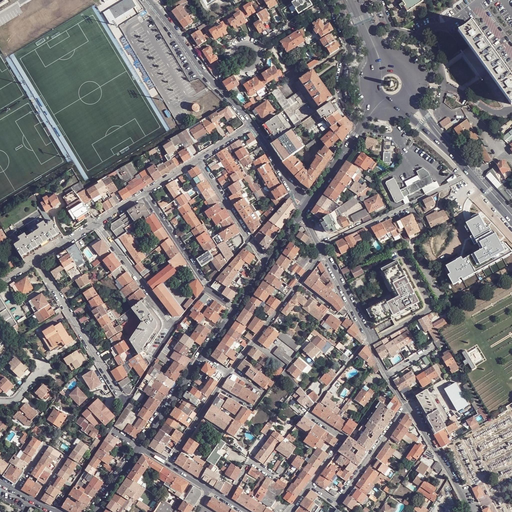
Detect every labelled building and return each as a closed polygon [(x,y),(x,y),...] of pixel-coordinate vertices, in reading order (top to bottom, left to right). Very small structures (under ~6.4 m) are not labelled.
[(132,0),(124,0),(109,9),(115,19),(131,9),(136,6),(132,0)] [(275,5),(278,4),(275,0),(264,0),(270,9),(275,5)] [(299,14),(312,5),(309,1),(309,0),(296,0),(292,2),(299,14)] [(402,0),(403,2),(405,5),(404,6),(407,11),(408,12),(423,2),(422,0),(402,0)] [(250,3),(245,6),(244,4),(241,6),(243,10),(245,14),(247,17),(256,12),(253,6),(250,3)] [(180,22),(189,15),(181,5),(172,11),(180,22)] [(244,19),(247,17),(245,14),(243,10),(241,6),(237,8),(235,10),(237,14),(234,16),(235,17),(239,24),(240,24),(241,25),(244,23),(244,21),(245,21),(244,19)] [(132,12),(131,9),(115,19),(109,9),(104,13),(111,25),(132,12)] [(263,23),(268,20),(268,19),(267,17),(269,16),(269,15),(268,15),(265,9),(257,14),(260,18),(261,20),(263,23)] [(185,28),(194,22),(189,15),(180,22),(185,28)] [(235,17),(230,20),(229,21),(230,22),(230,23),(231,25),(232,24),(233,25),(235,28),(236,28),(240,25),(239,24),(235,17)] [(511,104),(511,103),(511,69),(496,48),(475,18),(458,30),(480,60),(511,104)] [(261,20),(255,23),(255,25),(256,26),(255,26),(256,28),(257,28),(259,28),(261,32),(266,29),(263,23),(261,20)] [(333,30),(329,24),(327,26),(324,27),(321,21),(320,20),(314,24),(317,29),(315,30),(317,34),(319,33),(322,37),(330,32),(333,30)] [(222,35),(222,36),(223,36),(227,34),(227,33),(225,30),(225,28),(228,26),(226,22),(217,28),(222,35)] [(216,27),(211,31),(211,33),(212,35),(213,35),(214,35),(217,39),(222,35),(217,28),(216,27)] [(303,39),(307,36),(302,29),(298,31),(303,39)] [(298,31),(289,37),(296,47),(305,42),(303,39),(298,31)] [(327,47),(333,42),(329,35),(323,39),(321,40),(325,48),(327,47)] [(289,37),(281,42),(283,45),(285,49),(288,53),(296,47),(289,37)] [(331,54),(339,49),(338,47),(339,47),(339,46),(338,45),(339,45),(337,41),(337,42),(336,41),(333,42),(327,47),(331,54)] [(305,42),(296,47),(298,51),(307,45),(305,42)] [(207,57),(213,54),(212,52),(212,51),(213,50),(211,47),(209,46),(203,51),(206,55),(207,57)] [(289,56),(298,51),(296,47),(288,53),(289,56)] [(211,63),(211,64),(214,62),(218,60),(218,58),(216,55),(214,55),(213,54),(207,57),(206,58),(203,60),(204,61),(204,62),(207,60),(208,61),(209,60),(210,62),(211,63)] [(309,68),(318,63),(316,59),(307,65),(309,68)] [(207,66),(210,71),(215,68),(217,67),(214,62),(211,64),(211,63),(210,62),(206,65),(207,66)] [(274,79),(279,76),(279,74),(279,73),(280,73),(278,71),(276,71),(273,67),(269,70),(274,79)] [(300,74),(295,67),(283,75),(286,80),(287,82),(300,74)] [(269,70),(264,73),(265,74),(260,77),(263,81),(265,84),(274,79),(269,70)] [(309,93),(323,84),(314,70),(313,70),(300,79),(300,80),(309,93)] [(229,91),(237,86),(231,78),(223,83),(226,87),(228,91),(229,91)] [(251,82),(256,90),(261,87),(262,86),(263,88),(266,86),(265,84),(263,81),(259,82),(258,82),(256,79),(251,82)] [(251,82),(246,85),(248,88),(248,90),(247,90),(248,93),(249,92),(250,93),(254,91),(256,90),(251,82)] [(323,84),(309,93),(319,106),(319,107),(333,97),(332,97),(323,84)] [(0,94),(0,107),(3,113),(8,111),(0,94)] [(285,110),(291,106),(287,100),(285,98),(279,102),(285,110)] [(263,119),(275,111),(271,105),(268,101),(256,109),(253,111),(256,115),(258,114),(259,113),(263,119)] [(317,112),(322,119),(324,117),(326,117),(332,126),(343,119),(345,117),(341,111),(341,112),(337,104),(334,106),(331,102),(317,112)] [(285,110),(290,118),(296,114),(296,111),(292,105),(291,106),(285,110)] [(233,116),(227,108),(221,112),(218,114),(220,119),(225,116),(227,120),(233,116)] [(213,123),(220,119),(218,114),(216,113),(209,117),(210,119),(213,123)] [(276,141),(289,132),(287,128),(286,129),(279,119),(280,119),(278,115),(268,122),(264,125),(276,141)] [(448,116),(439,122),(447,132),(458,122),(456,119),(452,121),(448,116)] [(324,117),(322,119),(323,121),(318,125),(319,127),(321,126),(322,127),(320,128),(322,131),(328,127),(329,129),(330,128),(332,126),(326,117),(324,117)] [(342,141),(352,128),(353,127),(353,125),(352,124),(349,121),(345,117),(343,119),(332,126),(330,128),(332,130),(340,138),(342,141)] [(208,132),(215,128),(214,126),(213,123),(210,119),(208,120),(203,123),(208,132)] [(459,136),(466,131),(473,143),(478,139),(466,120),(454,129),(459,136)] [(201,121),(188,129),(190,131),(202,123),(201,121)] [(208,132),(203,123),(202,123),(190,131),(195,139),(195,140),(207,133),(208,132)] [(275,142),(276,141),(264,125),(263,126),(275,142)] [(186,130),(193,141),(195,139),(190,131),(188,129),(186,130)] [(275,142),(271,144),(272,146),(282,163),(283,162),(292,156),(305,146),(293,129),(289,132),(276,141),(275,142)] [(186,130),(177,135),(181,142),(184,147),(185,146),(185,147),(186,148),(188,147),(194,143),(193,141),(186,130)] [(332,130),(327,135),(334,143),(340,138),(332,130)] [(181,142),(177,135),(170,139),(171,141),(174,146),(181,142)] [(327,135),(321,140),(326,146),(328,148),(334,143),(327,135)] [(10,145),(19,160),(40,149),(33,136),(24,141),(22,138),(10,145)] [(308,148),(320,139),(318,137),(314,140),(306,146),(308,148)] [(231,144),(235,152),(244,147),(239,139),(231,144)] [(374,151),(377,141),(371,139),(370,141),(367,139),(364,147),(374,151)] [(163,145),(168,154),(169,155),(176,150),(174,146),(171,141),(163,145)] [(482,145),(477,148),(487,164),(492,161),(482,145)] [(332,156),(333,154),(329,149),(328,148),(326,146),(321,153),(320,152),(316,157),(317,158),(312,166),(313,167),(308,173),(307,172),(304,169),(301,166),(303,165),(298,160),(297,161),(292,156),(283,162),(296,176),(302,183),(310,188),(321,172),(332,156)] [(235,152),(240,159),(249,154),(244,147),(235,152)] [(192,157),(186,148),(178,153),(184,162),(192,157)] [(217,153),(221,161),(231,155),(226,148),(217,153)] [(357,164),(355,166),(358,169),(362,171),(364,173),(366,170),(372,161),(365,156),(366,154),(364,153),(363,154),(362,154),(356,163),(357,164)] [(167,163),(172,159),(171,159),(170,157),(169,155),(168,154),(163,157),(167,163)] [(253,161),(249,154),(240,159),(245,167),(248,165),(250,163),(252,162),(253,161)] [(268,163),(270,161),(265,154),(256,160),(253,161),(258,169),(268,163)] [(221,161),(226,168),(235,162),(234,161),(231,155),(221,161)] [(169,172),(177,167),(172,159),(167,163),(165,164),(169,172)] [(347,161),(341,170),(351,178),(354,174),(355,172),(358,169),(355,166),(347,161)] [(510,170),(506,163),(504,162),(502,161),(497,165),(502,174),(510,170)] [(123,167),(131,179),(139,174),(133,164),(132,162),(123,167)] [(226,168),(231,175),(240,170),(236,164),(235,162),(226,168)] [(272,170),(268,163),(258,169),(262,175),(262,176),(272,170)] [(162,176),(169,172),(165,164),(163,165),(157,169),(162,176)] [(496,166),(492,168),(492,169),(496,174),(502,184),(505,182),(506,181),(505,179),(502,174),(497,165),(496,166)] [(201,171),(197,166),(189,171),(193,178),(202,173),(201,171)] [(434,181),(429,171),(424,166),(416,170),(420,179),(401,188),(404,196),(407,194),(422,186),(434,181)] [(134,183),(131,179),(123,167),(116,171),(117,173),(126,188),(134,183)] [(154,181),(162,176),(157,169),(154,171),(149,174),(154,181)] [(358,169),(355,172),(357,174),(361,177),(364,173),(362,171),(358,169)] [(496,174),(492,169),(485,174),(488,178),(496,174)] [(231,175),(235,183),(238,181),(244,177),(240,170),(231,175)] [(277,178),(272,170),(262,176),(266,182),(267,184),(277,178)] [(341,170),(335,179),(345,186),(351,178),(341,170)] [(505,179),(511,175),(511,174),(511,173),(510,170),(502,174),(505,179)] [(206,179),(202,173),(193,178),(198,185),(206,179)] [(139,191),(147,186),(142,178),(139,174),(131,179),(134,183),(139,191)] [(142,178),(147,186),(154,181),(149,174),(142,178)] [(496,174),(488,178),(496,187),(501,184),(502,184),(496,174)] [(373,184),(377,181),(368,175),(365,178),(373,184)] [(401,188),(395,176),(386,180),(386,183),(395,201),(397,202),(403,199),(405,198),(404,196),(401,188)] [(104,181),(102,182),(107,190),(109,192),(109,193),(114,191),(114,192),(117,190),(115,186),(109,178),(107,179),(104,181)] [(281,185),(277,178),(267,184),(272,192),(272,191),(281,185)] [(351,178),(345,186),(357,194),(358,194),(360,193),(366,188),(356,182),(351,178)] [(211,187),(206,179),(198,185),(197,185),(202,192),(211,187)] [(335,179),(330,186),(340,194),(345,186),(335,179)] [(173,181),(172,181),(179,191),(182,195),(184,194),(180,188),(176,181),(175,180),(173,181)] [(442,181),(437,180),(434,181),(422,186),(424,191),(426,193),(440,186),(442,181)] [(177,198),(180,196),(178,192),(179,191),(172,181),(166,185),(170,192),(175,199),(177,198)] [(229,187),(233,194),(238,191),(240,190),(243,188),(238,181),(235,183),(233,184),(229,187)] [(257,191),(260,189),(259,187),(255,181),(252,183),(255,188),(256,190),(257,191)] [(506,198),(511,194),(511,191),(506,181),(505,182),(502,184),(501,184),(496,187),(506,198)] [(80,182),(71,187),(73,191),(74,190),(76,194),(84,189),(80,182)] [(107,190),(102,182),(99,184),(95,186),(100,194),(107,190)] [(126,188),(131,196),(139,191),(134,183),(126,188)] [(272,191),(277,200),(283,196),(288,193),(283,184),(281,185),(272,191)] [(92,199),(98,196),(100,194),(95,186),(94,186),(88,190),(87,190),(92,199)] [(330,186),(324,194),(333,200),(335,202),(340,194),(330,186)] [(207,200),(216,194),(211,187),(202,192),(206,198),(207,200)] [(123,200),(131,196),(126,188),(119,193),(122,197),(123,200)] [(92,199),(87,190),(86,189),(84,189),(76,194),(83,203),(84,204),(92,199)] [(83,203),(76,194),(74,190),(73,191),(66,195),(63,197),(68,206),(71,210),(83,203)] [(229,197),(234,204),(243,198),(238,191),(233,194),(229,197)] [(272,192),(269,194),(277,206),(279,204),(277,200),(272,191),(272,192)] [(0,217),(0,224),(13,244),(19,240),(18,238),(24,233),(26,236),(38,228),(37,225),(44,222),(45,224),(47,222),(46,221),(50,219),(47,215),(45,212),(40,202),(35,194),(0,217)] [(59,202),(54,194),(47,199),(42,201),(40,202),(45,212),(49,210),(52,208),(59,202)] [(187,203),(189,201),(184,194),(182,195),(180,196),(177,198),(182,206),(187,203)] [(221,201),(216,194),(207,200),(207,201),(211,207),(217,204),(217,203),(221,201)] [(324,194),(317,204),(325,210),(330,204),(333,200),(324,194)] [(337,209),(341,214),(360,201),(358,194),(357,194),(353,198),(349,200),(345,203),(341,206),(337,209)] [(378,195),(366,201),(368,204),(366,206),(367,208),(369,213),(374,210),(374,208),(381,204),(378,199),(380,198),(378,195)] [(431,196),(423,200),(426,206),(427,208),(424,209),(426,212),(431,209),(430,207),(435,204),(431,196)] [(174,200),(173,200),(178,208),(182,206),(177,198),(175,199),(174,200)] [(234,204),(239,212),(249,205),(248,204),(244,198),(243,198),(234,204)] [(158,203),(162,208),(164,207),(167,205),(163,199),(158,203)] [(283,205),(293,211),(295,208),(291,200),(291,199),(289,199),(288,199),(283,205)] [(89,211),(84,204),(83,203),(71,210),(75,217),(76,218),(89,211)] [(135,221),(143,216),(146,219),(153,214),(146,204),(140,203),(129,210),(135,221)] [(192,210),(187,203),(182,206),(178,208),(183,216),(192,210)] [(209,208),(204,212),(209,219),(211,218),(216,214),(222,211),(217,204),(211,207),(209,208)] [(317,204),(311,213),(319,218),(322,215),(325,217),(329,215),(330,214),(325,210),(317,204)] [(239,212),(244,219),(254,212),(253,211),(249,205),(239,212)] [(276,213),(287,220),(293,211),(283,205),(276,213)] [(194,208),(198,216),(202,213),(197,206),(194,208)] [(351,216),(354,222),(362,218),(370,214),(369,213),(367,208),(351,216)] [(230,216),(225,209),(222,210),(222,211),(216,214),(220,221),(221,222),(230,216)] [(127,227),(135,221),(129,210),(120,215),(121,218),(127,227)] [(196,217),(192,210),(183,216),(188,223),(196,217)] [(329,215),(334,225),(335,224),(336,226),(335,226),(337,230),(344,227),(339,218),(335,210),(330,214),(329,215)] [(450,218),(446,210),(441,212),(441,210),(427,217),(431,227),(450,218)] [(76,218),(79,223),(84,220),(83,219),(85,219),(92,214),(89,211),(76,218)] [(244,219),(248,225),(257,219),(259,218),(258,216),(256,213),(255,212),(254,212),(244,219)] [(287,220),(276,213),(270,220),(281,228),(287,220)] [(158,220),(154,214),(153,214),(146,219),(145,219),(154,233),(163,227),(158,220)] [(216,214),(211,218),(216,226),(217,225),(219,223),(218,222),(220,221),(216,214)] [(364,224),(373,220),(370,214),(362,218),(364,224)] [(413,214),(394,223),(399,232),(403,230),(404,231),(406,230),(410,236),(417,233),(422,230),(416,217),(415,218),(413,214)] [(320,221),(326,231),(331,233),(337,230),(335,226),(336,226),(335,224),(334,225),(329,215),(325,217),(321,220),(320,221)] [(480,215),(466,222),(480,249),(462,259),(461,257),(445,265),(450,273),(448,274),(453,285),(511,252),(511,251),(504,242),(502,243),(496,232),(493,233),(489,226),(487,227),(480,215)] [(126,228),(128,231),(130,230),(143,221),(145,219),(146,219),(143,216),(135,221),(127,227),(126,228)] [(235,223),(230,216),(221,222),(226,229),(235,223)] [(344,227),(348,225),(345,216),(343,218),(341,218),(341,217),(339,218),(344,227)] [(201,224),(196,217),(188,223),(192,230),(201,224)] [(127,227),(121,218),(112,223),(111,228),(118,238),(119,238),(119,237),(128,231),(126,228),(127,227)] [(391,218),(381,223),(382,225),(387,233),(391,231),(394,237),(400,234),(399,232),(394,223),(391,218)] [(22,259),(39,249),(57,237),(61,235),(53,224),(52,221),(50,219),(46,221),(47,222),(45,224),(44,222),(37,225),(38,228),(26,236),(24,233),(18,238),(19,240),(13,244),(22,259)] [(156,240),(158,239),(154,233),(145,219),(143,221),(156,240)] [(261,224),(257,219),(248,225),(253,233),(261,224)] [(277,234),(281,228),(270,220),(265,225),(273,231),(277,234)] [(205,222),(203,223),(208,231),(211,228),(213,228),(212,227),(209,228),(207,225),(205,222)] [(222,232),(226,229),(221,222),(219,223),(217,225),(222,232)] [(240,231),(235,223),(226,229),(222,232),(220,234),(225,241),(229,239),(239,232),(240,231)] [(378,238),(387,233),(382,225),(381,223),(372,228),(378,238)] [(206,232),(201,224),(192,230),(192,231),(197,238),(206,232)] [(265,225),(260,230),(267,235),(269,237),(270,236),(273,231),(265,225)] [(170,238),(163,227),(154,233),(158,239),(162,244),(170,238)] [(216,236),(211,228),(208,231),(213,238),(216,236)] [(336,242),(342,254),(351,249),(351,248),(363,242),(360,235),(367,232),(365,228),(358,231),(351,234),(336,242)] [(369,229),(374,240),(378,238),(372,228),(369,229)] [(146,257),(146,253),(130,230),(128,231),(146,257)] [(260,230),(255,236),(260,244),(260,243),(267,235),(260,230)] [(140,261),(146,257),(128,231),(119,237),(136,261),(138,263),(140,261)] [(297,236),(305,243),(309,237),(304,233),(301,231),(300,231),(297,236)] [(211,239),(206,232),(197,238),(202,245),(204,243),(211,239)] [(229,239),(230,241),(241,234),(239,232),(229,239)] [(222,252),(229,248),(229,246),(225,241),(220,234),(216,236),(213,238),(214,240),(217,243),(218,245),(222,252)] [(267,248),(273,240),(271,238),(269,237),(267,235),(260,243),(267,248)] [(175,245),(170,238),(162,244),(161,244),(163,247),(166,252),(175,245)] [(156,240),(147,248),(148,250),(151,253),(156,249),(161,244),(162,244),(158,239),(156,240)] [(204,243),(209,251),(213,248),(216,246),(215,245),(212,241),(211,239),(204,243)] [(93,246),(100,255),(107,251),(109,249),(103,240),(93,246)] [(241,241),(233,249),(236,252),(243,244),(241,241)] [(290,242),(283,253),(292,260),(293,258),(300,249),(296,246),(290,242)] [(246,247),(244,249),(251,254),(254,252),(248,244),(246,247)] [(82,253),(77,245),(72,248),(71,248),(70,248),(70,249),(68,251),(73,259),(81,253),(82,253)] [(179,252),(175,245),(166,252),(167,253),(171,258),(171,259),(179,252)] [(197,259),(196,259),(201,266),(202,266),(203,265),(204,265),(211,260),(214,258),(218,255),(213,248),(209,251),(200,257),(199,258),(197,259)] [(228,261),(234,254),(232,251),(229,248),(222,252),(225,256),(228,261)] [(57,255),(63,265),(73,259),(68,251),(67,249),(57,255)] [(249,264),(255,257),(251,254),(244,249),(238,255),(246,261),(249,264)] [(101,257),(100,257),(103,261),(104,260),(110,255),(107,251),(100,255),(101,257)] [(184,260),(179,252),(171,259),(169,261),(170,263),(170,264),(148,283),(154,290),(162,284),(177,271),(180,269),(177,265),(184,260)] [(302,268),(312,256),(307,252),(306,253),(302,258),(297,264),(302,268)] [(81,253),(73,259),(78,266),(82,264),(86,261),(81,253)] [(104,260),(113,272),(118,268),(120,266),(122,265),(112,253),(110,255),(104,260)] [(283,253),(276,263),(284,269),(285,270),(287,266),(292,260),(283,253)] [(211,260),(219,271),(228,261),(225,256),(224,257),(224,258),(223,259),(223,258),(223,257),(220,254),(218,255),(214,258),(211,260)] [(92,263),(95,267),(103,261),(100,257),(99,255),(96,257),(96,258),(97,259),(92,263)] [(230,263),(229,265),(238,272),(243,266),(246,261),(238,255),(230,263)] [(71,278),(74,282),(76,280),(84,275),(82,273),(78,266),(73,259),(63,265),(71,278)] [(188,266),(184,260),(177,265),(180,269),(181,267),(183,270),(186,268),(188,266)] [(295,262),(292,260),(287,266),(285,270),(293,276),(297,272),(296,271),(295,272),(291,269),(296,263),(295,262)] [(398,260),(385,267),(390,276),(389,277),(393,284),(394,283),(400,294),(397,296),(387,301),(377,306),(378,307),(372,310),(375,316),(378,323),(392,316),(391,315),(394,313),(395,315),(417,303),(420,301),(415,292),(414,293),(412,290),(413,289),(403,270),(402,270),(400,267),(402,267),(398,260)] [(11,261),(7,263),(11,270),(15,267),(11,261)] [(135,266),(140,272),(146,268),(145,267),(140,261),(138,263),(138,264),(135,266)] [(276,263),(269,272),(278,278),(279,277),(284,269),(276,263)] [(291,269),(295,272),(296,271),(297,272),(301,276),(305,271),(302,268),(297,264),(296,263),(291,269)] [(222,273),(232,280),(233,279),(236,275),(238,272),(229,265),(227,267),(225,269),(222,273)] [(353,269),(351,270),(355,278),(364,273),(360,265),(353,269)] [(59,283),(69,276),(62,266),(56,269),(52,272),(59,283)] [(140,272),(143,276),(151,270),(148,266),(146,267),(146,268),(140,272)] [(188,266),(186,268),(194,280),(195,282),(198,280),(188,266)] [(162,284),(164,286),(183,270),(181,267),(180,269),(177,271),(162,284)] [(304,282),(311,288),(318,280),(319,278),(320,277),(320,276),(317,274),(318,273),(318,272),(318,271),(317,271),(316,270),(315,270),(315,269),(314,269),(314,270),(310,274),(304,282)] [(320,277),(319,278),(325,283),(326,284),(330,279),(326,270),(324,272),(323,274),(320,277)] [(214,271),(208,278),(210,281),(214,276),(217,273),(214,271)] [(125,288),(134,281),(127,272),(123,275),(118,279),(125,288)] [(269,272),(264,279),(276,287),(278,289),(283,282),(278,278),(269,272)] [(222,273),(217,279),(220,282),(225,285),(226,286),(227,287),(228,287),(232,280),(222,273)] [(81,288),(91,283),(90,282),(89,280),(87,277),(85,274),(84,275),(76,280),(81,288)] [(33,288),(26,277),(16,284),(15,284),(19,290),(22,294),(33,288)] [(237,283),(241,286),(243,283),(245,281),(240,278),(237,283)] [(220,282),(217,279),(211,286),(214,288),(222,294),(231,300),(236,293),(228,287),(227,287),(226,286),(225,285),(220,282)] [(276,287),(264,279),(259,287),(270,294),(270,295),(276,287)] [(190,285),(197,297),(204,289),(198,280),(195,282),(189,285),(190,285)] [(325,286),(325,285),(324,284),(318,280),(311,288),(319,293),(325,286)] [(331,280),(326,286),(331,291),(334,287),(331,280)] [(140,289),(134,281),(125,288),(123,289),(126,293),(125,294),(128,298),(132,295),(140,289)] [(391,285),(397,296),(400,294),(394,283),(393,284),(391,285)] [(180,317),(184,313),(183,311),(164,286),(162,284),(154,290),(174,317),(180,317)] [(286,295),(291,288),(288,285),(287,285),(287,286),(282,292),(286,295)] [(326,299),(332,291),(331,291),(326,286),(325,286),(319,293),(326,299)] [(84,293),(89,301),(99,295),(97,293),(93,287),(84,293)] [(259,287),(254,294),(262,300),(264,302),(267,298),(270,294),(259,287)] [(146,297),(140,289),(132,295),(137,301),(138,303),(141,301),(144,298),(146,297)] [(298,290),(282,311),(287,316),(296,304),(299,301),(301,303),(304,305),(302,307),(320,321),(320,320),(321,319),(323,316),(324,315),(326,312),(329,309),(325,306),(321,303),(319,307),(314,303),(316,300),(311,296),(308,300),(299,294),(301,292),(298,290)] [(333,304),(339,296),(338,296),(336,294),(334,293),(332,291),(326,299),(333,304)] [(48,304),(42,293),(31,300),(38,311),(39,310),(48,304)] [(210,297),(205,293),(199,301),(204,304),(210,297)] [(254,294),(249,301),(258,307),(259,304),(262,300),(254,294)] [(99,295),(89,301),(94,309),(94,310),(102,305),(104,304),(99,295)] [(273,296),(272,295),(269,299),(267,303),(268,304),(275,309),(281,302),(273,296)] [(339,296),(333,304),(338,311),(339,311),(344,305),(339,296)] [(161,321),(160,318),(148,303),(144,298),(141,301),(144,305),(157,322),(157,323),(158,325),(157,327),(140,354),(141,353),(144,351),(146,352),(161,330),(162,326),(162,324),(161,321)] [(377,306),(387,301),(386,298),(366,308),(371,317),(375,316),(372,310),(378,307),(377,306)] [(194,301),(191,299),(185,307),(186,308),(187,309),(194,301)] [(36,312),(38,311),(31,300),(29,301),(30,302),(31,305),(36,312)] [(134,346),(139,355),(140,354),(157,327),(158,325),(157,323),(157,322),(144,305),(141,301),(138,303),(136,305),(132,308),(135,312),(143,322),(130,341),(134,346)] [(199,301),(193,308),(195,309),(201,314),(203,312),(207,306),(204,304),(199,301)] [(258,307),(249,301),(244,309),(253,314),(258,307)] [(102,305),(103,307),(105,305),(109,311),(106,313),(107,314),(108,313),(112,311),(106,302),(104,304),(102,305)] [(221,316),(226,308),(219,303),(214,309),(213,310),(221,316)] [(418,306),(417,303),(395,315),(396,318),(418,306)] [(39,310),(45,319),(54,313),(48,304),(39,310)] [(270,316),(275,309),(268,304),(265,307),(263,311),(264,311),(266,313),(270,316)] [(107,314),(106,313),(103,307),(102,305),(94,310),(93,311),(98,319),(107,314)] [(344,305),(339,311),(344,315),(348,311),(346,309),(344,305)] [(216,324),(221,316),(213,310),(210,308),(209,307),(205,313),(203,315),(205,316),(207,318),(216,324)] [(16,325),(17,324),(8,310),(7,308),(3,311),(0,312),(0,315),(9,329),(13,326),(16,325)] [(121,316),(116,308),(114,309),(112,311),(117,319),(121,316)] [(202,325),(207,318),(205,316),(203,315),(201,314),(195,309),(193,312),(191,315),(190,316),(198,322),(199,323),(200,323),(201,324),(202,325)] [(244,309),(237,319),(245,325),(247,322),(248,321),(252,315),(253,314),(244,309)] [(36,312),(34,313),(39,322),(45,319),(39,310),(38,311),(36,312)] [(113,321),(117,319),(112,311),(108,313),(113,321)] [(321,319),(320,320),(322,321),(321,324),(322,325),(323,324),(325,322),(330,316),(326,312),(324,315),(323,316),(321,319)] [(111,322),(107,314),(98,319),(103,327),(111,322)] [(330,316),(325,322),(331,326),(333,327),(333,328),(336,330),(339,326),(341,323),(342,322),(331,314),(330,316)] [(426,332),(432,328),(428,322),(431,320),(429,318),(428,315),(419,320),(426,332)] [(259,319),(256,316),(255,317),(253,320),(252,321),(248,327),(254,332),(256,333),(264,323),(259,319)] [(392,316),(378,323),(380,326),(393,319),(392,316)] [(444,317),(433,324),(436,330),(447,323),(444,317)] [(346,318),(342,324),(349,330),(354,324),(346,318)] [(237,319),(232,327),(240,333),(241,333),(244,330),(246,326),(245,325),(237,319)] [(64,346),(73,341),(70,336),(68,337),(60,322),(54,326),(53,325),(42,332),(46,338),(47,338),(54,349),(57,348),(56,345),(61,342),(64,346)] [(111,322),(103,327),(105,330),(104,331),(107,335),(107,336),(109,338),(110,337),(112,336),(115,334),(114,331),(115,330),(111,323),(111,322)] [(190,330),(191,328),(188,326),(182,322),(180,325),(187,330),(188,329),(190,330)] [(347,331),(349,330),(342,324),(341,323),(339,326),(345,331),(347,332),(347,331)] [(349,330),(347,331),(355,337),(359,332),(354,323),(354,324),(349,330)] [(206,338),(211,331),(204,326),(202,325),(201,324),(200,325),(195,331),(206,338)] [(270,326),(264,333),(274,340),(277,336),(279,333),(270,326)] [(235,340),(240,333),(232,327),(227,334),(235,340)] [(439,348),(445,345),(434,327),(428,330),(435,342),(438,348),(439,348)] [(410,342),(415,339),(409,330),(402,335),(407,344),(408,345),(411,343),(410,342)] [(201,345),(206,338),(195,331),(190,338),(195,341),(201,345)] [(52,354),(56,352),(54,349),(47,338),(46,338),(42,332),(40,334),(52,354)] [(113,338),(117,345),(125,340),(126,340),(121,332),(113,337),(113,338)] [(249,339),(251,340),(253,338),(254,336),(248,332),(244,336),(246,337),(249,339)] [(300,347),(301,346),(283,332),(279,336),(278,337),(297,352),(298,351),(299,349),(300,347)] [(264,333),(258,341),(265,346),(267,348),(274,340),(264,333)] [(190,349),(195,341),(190,338),(185,334),(182,339),(180,342),(190,349)] [(235,340),(227,334),(222,341),(230,347),(235,340)] [(312,342),(321,349),(323,352),(330,343),(328,341),(326,342),(323,339),(321,338),(318,335),(312,342)] [(400,349),(407,344),(402,335),(394,340),(400,349)] [(339,342),(331,337),(328,340),(328,341),(330,343),(334,346),(334,345),(335,346),(339,342)] [(398,349),(393,340),(390,342),(387,337),(381,341),(389,353),(390,354),(398,349)] [(117,345),(115,346),(117,349),(120,354),(125,352),(130,349),(129,347),(125,340),(117,345)] [(217,348),(227,356),(232,349),(230,347),(222,341),(217,348)] [(381,358),(389,353),(381,341),(373,345),(381,358)] [(185,356),(190,349),(180,342),(179,343),(175,349),(176,350),(185,356)] [(314,355),(321,349),(312,342),(311,342),(303,350),(312,358),(314,355)] [(162,352),(168,356),(173,348),(169,346),(167,344),(162,352)] [(371,355),(366,346),(366,345),(358,354),(366,361),(371,355)] [(254,346),(248,354),(252,358),(255,360),(256,360),(258,358),(262,352),(254,346)] [(291,361),(292,359),(278,347),(273,353),(288,364),(291,361)] [(217,348),(212,356),(223,364),(224,365),(229,368),(235,361),(227,356),(217,348)] [(112,352),(115,358),(120,354),(117,349),(113,351),(112,352)] [(233,349),(232,349),(227,356),(235,361),(240,354),(233,349)] [(323,352),(321,349),(314,355),(317,358),(323,352)] [(390,354),(392,357),(400,351),(399,350),(399,349),(398,349),(390,354)] [(186,367),(191,359),(185,356),(176,350),(175,351),(171,358),(176,360),(186,367)] [(443,357),(448,366),(449,365),(451,370),(453,373),(460,369),(449,350),(444,353),(445,356),(443,357)] [(466,350),(462,352),(466,359),(463,361),(465,365),(468,363),(472,370),(476,367),(466,350)] [(77,351),(64,359),(72,372),(76,369),(87,362),(82,354),(80,355),(77,351)] [(292,359),(291,361),(293,363),(298,355),(300,356),(302,354),(300,353),(298,351),(297,352),(292,359)] [(120,366),(130,360),(125,352),(120,354),(115,358),(120,366)] [(162,352),(157,358),(160,360),(165,364),(170,357),(168,356),(162,352)] [(267,357),(262,352),(258,358),(267,365),(271,359),(268,357),(267,357)] [(128,377),(129,376),(127,374),(130,371),(134,365),(144,359),(144,358),(141,353),(140,354),(139,355),(136,356),(130,360),(120,366),(112,371),(119,383),(128,377)] [(346,363),(350,358),(344,353),(343,353),(339,358),(346,363)] [(371,355),(366,361),(368,362),(368,361),(370,363),(373,365),(375,362),(371,355)] [(15,357),(9,364),(12,366),(10,368),(17,375),(20,372),(23,374),(25,371),(25,370),(27,368),(15,357)] [(298,358),(293,364),(302,371),(307,365),(298,358)] [(134,365),(141,376),(148,366),(144,359),(134,365)] [(242,370),(246,373),(252,365),(244,359),(238,367),(242,370)] [(181,373),(186,367),(176,360),(171,367),(181,373)] [(379,369),(375,362),(373,365),(371,367),(372,368),(376,371),(379,369)] [(157,364),(156,363),(153,367),(160,371),(163,367),(157,364)] [(207,363),(202,370),(204,372),(206,373),(208,375),(211,377),(212,375),(216,369),(207,363)] [(287,371),(296,378),(302,371),(293,364),(287,371)] [(250,376),(253,379),(259,371),(254,367),(252,366),(252,365),(246,373),(250,376)] [(271,372),(278,378),(281,373),(284,370),(277,365),(276,366),(271,372)] [(157,379),(162,372),(160,371),(153,367),(152,366),(148,374),(157,379)] [(424,371),(430,380),(431,382),(433,385),(435,384),(432,378),(435,377),(438,375),(436,371),(433,366),(424,371)] [(176,381),(181,373),(171,367),(166,375),(176,381)] [(284,370),(281,373),(287,379),(290,377),(292,380),(290,383),(296,389),(299,386),(285,368),(284,370)] [(223,374),(216,369),(212,375),(216,378),(219,380),(223,374)] [(439,369),(436,371),(438,375),(440,377),(442,380),(445,378),(439,369)] [(333,379),(336,375),(330,370),(327,373),(333,379)] [(93,371),(83,377),(92,390),(102,384),(93,371)] [(257,382),(260,385),(263,381),(266,376),(259,371),(253,379),(255,381),(257,382)] [(404,376),(409,384),(410,387),(412,386),(410,383),(413,381),(415,385),(419,382),(416,377),(412,371),(404,376)] [(424,371),(416,377),(419,382),(421,385),(430,380),(424,371)] [(162,372),(157,379),(171,388),(176,381),(166,375),(162,372)] [(327,386),(333,379),(327,373),(326,372),(323,375),(322,376),(321,375),(318,379),(323,383),(324,382),(325,383),(327,386)] [(4,391),(8,387),(10,389),(11,389),(14,386),(1,374),(0,375),(0,387),(0,388),(4,391)] [(151,386),(152,386),(157,379),(148,374),(143,381),(145,383),(147,384),(151,386)] [(274,383),(266,376),(263,381),(266,383),(271,387),(274,383)] [(400,390),(409,384),(404,376),(400,378),(399,377),(394,380),(400,390)] [(130,394),(133,390),(128,383),(131,381),(128,377),(119,383),(125,392),(130,394)] [(213,390),(218,382),(215,379),(211,377),(209,380),(206,385),(213,390)] [(223,386),(230,391),(235,382),(234,381),(228,378),(223,386)] [(166,395),(171,388),(157,379),(152,386),(166,395)] [(145,383),(143,381),(138,388),(141,390),(143,391),(147,394),(151,388),(149,387),(151,386),(147,384),(145,383)] [(230,391),(238,395),(243,387),(239,384),(237,383),(235,382),(230,391)] [(466,399),(456,382),(452,385),(451,383),(448,385),(449,386),(445,389),(458,411),(471,403),(478,399),(468,383),(463,386),(469,397),(466,399)] [(44,384),(35,392),(43,400),(45,398),(47,399),(53,392),(44,384)] [(208,397),(213,390),(206,385),(202,391),(201,392),(202,393),(208,397)] [(161,402),(166,395),(152,386),(151,388),(147,394),(148,394),(151,396),(161,402)] [(189,393),(196,397),(200,391),(193,387),(189,393)] [(238,395),(247,400),(252,391),(243,387),(238,395)] [(300,387),(296,392),(302,397),(305,393),(300,387)] [(87,398),(77,388),(69,396),(79,406),(87,398)] [(364,406),(372,395),(374,392),(369,388),(367,391),(362,388),(354,399),(364,406)] [(447,427),(444,422),(443,420),(441,417),(439,414),(441,413),(438,409),(432,398),(429,393),(427,389),(424,390),(418,394),(416,395),(418,400),(421,404),(421,405),(425,411),(427,415),(428,416),(429,418),(428,419),(433,428),(435,432),(436,433),(442,429),(445,428),(447,427)] [(314,390),(307,395),(310,398),(314,403),(317,398),(319,396),(314,390)] [(386,393),(382,390),(379,394),(376,398),(383,403),(386,398),(383,397),(386,393)] [(187,391),(184,396),(185,397),(186,398),(192,402),(195,404),(197,405),(201,400),(199,399),(198,398),(196,397),(189,393),(187,391)] [(256,394),(252,391),(247,400),(254,404),(259,396),(256,394)] [(333,394),(328,391),(321,401),(327,406),(334,410),(333,411),(337,413),(340,409),(336,406),(337,404),(330,399),(333,394)] [(302,398),(302,397),(296,392),(294,396),(300,401),(302,398)] [(204,402),(208,397),(202,393),(198,398),(199,399),(201,400),(204,402)] [(154,412),(161,402),(151,396),(144,406),(154,412)] [(183,401),(182,403),(189,408),(191,409),(192,410),(193,411),(197,405),(195,404),(192,402),(186,398),(185,397),(184,396),(183,397),(182,399),(183,401)] [(222,404),(224,400),(218,396),(212,405),(218,409),(220,406),(221,405),(222,404)] [(233,400),(228,397),(223,406),(225,407),(227,409),(233,400)] [(98,399),(90,407),(102,420),(106,424),(114,416),(98,399)] [(391,408),(396,412),(400,405),(400,403),(397,399),(394,403),(391,408)] [(237,402),(233,400),(227,409),(231,411),(237,402)] [(241,405),(237,402),(231,411),(235,414),(241,405)] [(483,407),(480,402),(473,406),(475,411),(476,410),(483,407)] [(26,403),(19,412),(18,411),(13,417),(16,420),(18,418),(27,426),(28,425),(29,426),(33,421),(32,420),(38,414),(26,403)] [(129,403),(126,408),(131,411),(134,406),(129,403)] [(178,409),(185,413),(187,410),(189,408),(182,403),(180,407),(177,405),(176,407),(178,409)] [(320,416),(325,408),(322,406),(321,405),(318,403),(312,411),(320,416)] [(225,430),(226,431),(235,420),(234,419),(220,410),(218,409),(212,405),(209,409),(207,413),(205,416),(205,417),(225,430)] [(349,436),(338,451),(341,454),(347,458),(351,461),(357,465),(396,412),(391,408),(387,406),(386,405),(358,443),(349,436)] [(148,421),(154,412),(144,406),(142,410),(140,412),(138,415),(141,417),(148,421)] [(235,420),(242,425),(252,412),(252,411),(244,406),(234,419),(235,420)] [(96,426),(102,420),(90,407),(83,414),(86,417),(90,422),(95,426),(96,426)] [(171,415),(180,421),(185,413),(178,409),(176,407),(171,415)] [(488,416),(483,407),(476,410),(478,414),(467,420),(472,430),(480,425),(475,418),(482,414),(484,419),(488,416)] [(119,428),(123,422),(128,426),(130,424),(135,427),(141,417),(138,415),(131,411),(126,408),(115,425),(119,428)] [(320,416),(326,421),(332,412),(325,408),(320,416)] [(55,409),(48,419),(49,420),(52,422),(60,427),(67,415),(62,412),(61,413),(55,409)] [(190,413),(188,415),(193,419),(197,413),(193,411),(192,410),(190,413)] [(334,426),(340,418),(339,417),(333,413),(332,412),(326,421),(334,426)] [(188,426),(193,419),(188,415),(185,413),(180,421),(188,426)] [(80,423),(86,417),(83,414),(77,420),(80,423)] [(407,414),(400,423),(401,423),(408,428),(413,422),(408,414),(407,414)] [(180,421),(171,415),(166,422),(175,428),(176,427),(180,421)] [(458,420),(455,415),(452,417),(450,419),(453,423),(456,422),(458,420)] [(223,432),(226,431),(225,430),(205,417),(205,416),(208,421),(208,422),(222,431),(223,432)] [(148,421),(141,417),(135,427),(141,431),(148,421)] [(309,420),(304,417),(297,425),(303,429),(309,420)] [(340,418),(334,426),(341,431),(347,422),(340,418)] [(349,436),(356,426),(353,423),(354,422),(349,419),(348,420),(347,422),(341,431),(349,436)] [(238,430),(242,425),(235,420),(226,431),(229,433),(234,436),(238,430)] [(309,420),(303,429),(309,433),(315,424),(309,420)] [(119,428),(124,431),(128,426),(123,422),(119,428)] [(175,428),(166,422),(161,429),(172,437),(177,429),(175,428)] [(195,441),(204,426),(200,423),(190,438),(195,441)] [(397,428),(405,433),(407,431),(409,429),(408,428),(401,423),(397,428)] [(98,432),(99,431),(94,427),(89,424),(84,431),(84,432),(85,432),(94,438),(98,432)] [(136,438),(141,431),(135,427),(130,424),(128,426),(124,431),(125,431),(136,438)] [(325,431),(315,424),(309,433),(309,434),(318,440),(325,431)] [(402,438),(405,433),(397,428),(391,437),(399,443),(402,438)] [(453,441),(448,432),(445,428),(442,429),(450,443),(453,441)] [(172,437),(161,429),(155,437),(166,445),(171,438),(172,437)] [(177,443),(183,434),(178,431),(177,429),(172,437),(171,438),(174,440),(177,443)] [(437,439),(433,441),(435,445),(437,447),(442,447),(450,443),(442,429),(436,433),(434,434),(437,439)] [(281,435),(275,430),(272,435),(278,439),(281,435)] [(226,431),(223,432),(218,438),(220,440),(221,439),(223,436),(226,431)] [(338,439),(325,431),(318,440),(315,445),(318,447),(324,451),(325,451),(327,448),(327,447),(323,445),(324,443),(323,443),(325,441),(333,446),(338,439)] [(407,431),(405,433),(413,439),(417,442),(419,439),(411,433),(410,433),(407,431)] [(21,439),(24,441),(28,435),(29,434),(26,432),(21,439)] [(110,433),(105,440),(113,446),(114,447),(117,443),(119,439),(110,433)] [(405,433),(402,438),(410,444),(413,439),(405,433)] [(315,445),(318,440),(309,434),(304,441),(313,447),(314,447),(315,445)] [(272,435),(266,441),(274,448),(275,446),(280,441),(278,439),(272,435)] [(42,442),(34,437),(33,438),(31,441),(30,443),(29,444),(37,450),(42,442)] [(161,453),(166,445),(155,437),(149,446),(161,453)] [(83,456),(89,447),(77,438),(74,444),(76,445),(77,446),(76,447),(74,450),(83,456)] [(195,441),(190,438),(183,449),(192,454),(199,444),(195,441)] [(94,450),(99,441),(96,439),(95,442),(96,442),(91,448),(94,450)] [(226,442),(221,439),(220,440),(215,448),(212,451),(207,460),(212,463),(215,465),(218,460),(221,455),(217,452),(219,450),(220,450),(222,447),(226,442)] [(417,442),(413,439),(410,444),(406,450),(403,448),(401,451),(404,453),(403,454),(404,455),(406,457),(417,442)] [(100,448),(108,453),(113,446),(105,440),(100,448)] [(24,441),(20,448),(21,449),(24,451),(29,444),(24,441)] [(58,449),(63,452),(67,446),(60,441),(57,445),(60,447),(58,449)] [(277,450),(289,457),(294,449),(290,446),(286,443),(283,441),(281,442),(277,447),(276,449),(277,450)] [(273,449),(265,443),(257,454),(255,457),(263,463),(273,449)] [(384,447),(393,453),(396,449),(388,444),(387,443),(384,447)] [(416,444),(410,454),(413,456),(417,459),(418,459),(424,450),(421,448),(423,445),(420,443),(418,446),(416,444)] [(32,457),(37,450),(29,444),(24,451),(32,457)] [(50,446),(47,450),(56,456),(58,452),(50,446)] [(322,461),(327,454),(324,451),(318,447),(316,449),(314,453),(313,454),(322,461)] [(384,447),(376,458),(379,460),(385,464),(393,453),(384,447)] [(435,456),(429,447),(424,453),(428,457),(429,457),(435,458),(435,456)] [(106,462),(108,464),(111,460),(113,457),(108,453),(100,448),(96,455),(102,459),(106,462)] [(21,449),(19,453),(17,451),(15,455),(20,458),(24,451),(21,449)] [(47,450),(45,454),(53,459),(55,457),(56,456),(47,450)] [(70,457),(78,462),(83,456),(74,450),(70,457)] [(28,464),(32,457),(24,451),(20,458),(28,464)] [(175,462),(183,467),(188,458),(187,457),(185,456),(180,453),(175,462)] [(45,454),(42,458),(50,463),(52,461),(53,459),(45,454)] [(138,462),(147,467),(149,464),(154,468),(159,471),(160,471),(163,466),(162,466),(159,464),(143,454),(138,462)] [(317,468),(322,461),(313,454),(312,456),(310,459),(307,462),(309,463),(317,468)] [(347,458),(341,454),(337,460),(336,461),(338,463),(341,466),(342,466),(343,464),(344,462),(347,458)] [(23,471),(28,464),(20,458),(15,455),(11,461),(10,462),(13,464),(23,471)] [(90,464),(96,468),(102,459),(96,455),(90,464)] [(291,464),(298,468),(299,467),(301,465),(304,460),(302,459),(299,457),(297,455),(291,464)] [(0,472),(2,474),(9,464),(5,461),(4,461),(0,458),(0,472)] [(42,458),(39,462),(46,467),(48,468),(50,463),(42,458)] [(69,458),(65,464),(74,469),(77,464),(69,458)] [(186,469),(188,470),(192,461),(188,458),(183,467),(184,468),(186,469)] [(336,466),(338,463),(336,461),(333,460),(332,459),(330,462),(329,463),(327,466),(335,472),(337,474),(339,476),(340,476),(343,472),(345,468),(342,466),(341,466),(339,468),(336,466)] [(379,460),(374,467),(387,476),(392,469),(385,464),(379,460)] [(193,473),(195,475),(199,465),(192,461),(188,470),(190,471),(193,473)] [(357,465),(351,461),(348,465),(345,468),(352,473),(357,465)] [(416,469),(420,472),(418,474),(425,480),(427,477),(428,475),(425,473),(429,467),(422,461),(416,469)] [(2,474),(5,476),(13,464),(10,462),(9,464),(2,474)] [(35,469),(31,474),(33,476),(35,477),(38,479),(40,476),(44,470),(46,467),(39,462),(35,469)] [(108,464),(106,462),(104,465),(109,468),(112,470),(114,468),(111,466),(108,464)] [(133,469),(142,475),(146,468),(147,468),(147,467),(138,462),(133,469)] [(226,474),(235,480),(241,470),(232,463),(228,468),(223,465),(221,469),(223,471),(226,474)] [(311,476),(317,468),(309,463),(305,468),(303,470),(311,476)] [(23,471),(13,464),(5,476),(15,483),(23,471)] [(65,464),(62,469),(70,475),(73,470),(74,469),(65,464)] [(95,476),(99,470),(96,468),(90,464),(86,470),(88,471),(89,472),(90,473),(92,474),(95,476)] [(199,477),(201,478),(206,470),(204,468),(202,467),(199,465),(195,475),(196,475),(199,477)] [(280,465),(276,471),(280,473),(281,472),(284,468),(280,465)] [(363,476),(372,483),(375,485),(380,477),(384,479),(385,478),(390,481),(391,479),(387,476),(374,467),(371,465),(363,476)] [(172,472),(163,466),(160,471),(158,475),(157,476),(159,477),(166,481),(172,472)] [(261,472),(253,466),(248,473),(257,478),(258,476),(261,472)] [(327,466),(321,474),(330,480),(334,474),(335,472),(327,466)] [(201,478),(214,486),(219,478),(220,475),(216,472),(212,470),(211,470),(207,468),(206,470),(201,478)] [(352,473),(345,468),(343,472),(340,476),(346,481),(352,473)] [(62,469),(58,475),(66,480),(67,479),(70,475),(62,469)] [(133,469),(128,477),(137,482),(139,479),(142,475),(133,469)] [(47,480),(51,474),(44,470),(40,476),(47,480)] [(306,483),(311,476),(303,470),(302,472),(298,477),(306,483)] [(172,484),(178,475),(175,474),(172,472),(166,481),(172,484)] [(260,480),(264,482),(267,476),(261,472),(258,476),(261,478),(260,480)] [(87,479),(91,481),(95,476),(92,474),(90,473),(86,478),(87,479)] [(321,474),(316,481),(316,482),(325,489),(331,481),(330,480),(321,474)] [(418,474),(413,481),(421,486),(425,481),(425,480),(418,474)] [(58,475),(54,480),(63,486),(65,483),(66,480),(58,475)] [(187,486),(189,482),(178,475),(172,484),(171,486),(182,493),(183,492),(187,486)] [(44,484),(47,480),(40,476),(38,479),(37,480),(44,484)] [(99,489),(104,482),(98,478),(95,476),(91,481),(89,485),(85,490),(84,492),(92,498),(99,489)] [(271,479),(267,476),(264,482),(263,484),(262,485),(261,486),(268,490),(261,501),(263,501),(265,503),(266,504),(268,505),(270,506),(271,507),(278,498),(278,497),(282,491),(284,488),(276,482),(271,479)] [(364,494),(366,492),(372,483),(363,476),(355,487),(364,494)] [(128,477),(123,484),(135,493),(137,490),(140,485),(137,482),(128,477)] [(301,490),(306,483),(298,477),(296,480),(295,482),(293,484),(301,490)] [(21,489),(29,493),(35,483),(29,478),(21,489)] [(89,485),(82,481),(83,480),(82,479),(80,478),(79,480),(76,484),(85,489),(85,490),(89,485)] [(214,486),(221,490),(225,481),(223,480),(219,478),(214,486)] [(276,482),(284,488),(286,485),(284,483),(279,480),(278,479),(276,482)] [(54,480),(51,485),(59,491),(63,486),(54,480)] [(232,486),(225,481),(221,490),(224,493),(227,495),(232,486)] [(325,489),(327,490),(328,489),(333,482),(332,482),(331,481),(325,489)] [(420,488),(418,490),(424,494),(431,485),(425,481),(421,486),(420,488)] [(36,497),(43,486),(36,482),(35,483),(29,493),(36,497)] [(297,496),(301,490),(293,484),(292,483),(287,490),(289,491),(297,496)] [(369,494),(376,485),(375,485),(372,483),(366,492),(369,494)] [(76,484),(75,487),(84,492),(85,490),(85,489),(76,484)] [(123,484),(117,492),(127,498),(130,500),(132,496),(135,493),(123,484)] [(51,485),(47,491),(55,497),(59,491),(51,485)] [(141,485),(140,485),(137,490),(135,493),(132,496),(136,499),(144,487),(141,485)] [(435,501),(438,495),(435,493),(437,489),(431,485),(424,494),(435,501)] [(471,488),(476,498),(483,495),(478,485),(471,488)] [(188,495),(184,500),(194,506),(202,494),(201,490),(194,486),(193,486),(188,495)] [(261,501),(268,490),(261,486),(259,490),(256,494),(255,497),(261,500),(261,501)] [(87,505),(92,498),(84,492),(75,487),(70,495),(78,500),(87,505)] [(232,498),(237,500),(242,492),(243,490),(241,488),(238,487),(236,490),(232,498)] [(355,487),(349,495),(361,503),(361,504),(367,496),(364,494),(355,487)] [(311,490),(306,497),(313,502),(318,494),(311,490)] [(55,498),(55,497),(47,491),(41,500),(50,505),(51,504),(54,499),(55,498)] [(292,503),(297,496),(289,491),(288,492),(284,498),(285,499),(291,503),(292,503)] [(122,506),(127,498),(117,492),(113,498),(112,500),(120,505),(122,506)] [(184,500),(188,495),(184,492),(183,492),(182,493),(181,495),(180,497),(182,499),(184,500)] [(241,503),(245,506),(251,497),(242,492),(237,500),(241,503)] [(322,503),(316,498),(319,495),(318,494),(313,502),(320,507),(322,503)] [(424,494),(423,495),(434,503),(435,501),(424,494)] [(70,495),(68,498),(76,503),(78,500),(70,495)] [(355,511),(361,503),(349,495),(344,503),(355,511)] [(166,500),(174,505),(176,501),(168,497),(166,500)] [(212,497),(207,505),(217,511),(230,511),(232,509),(212,497)] [(254,511),(259,503),(251,497),(245,506),(249,508),(254,511)] [(316,511),(320,507),(313,502),(306,497),(301,504),(311,511),(316,511)] [(71,511),(76,503),(68,498),(62,506),(71,511)] [(122,506),(126,509),(124,511),(126,511),(128,511),(133,504),(130,502),(131,501),(130,500),(127,498),(122,506)] [(155,511),(178,511),(180,509),(179,508),(174,505),(166,500),(164,499),(163,498),(162,499),(160,503),(155,511),(154,511),(155,511)] [(71,511),(82,511),(87,505),(78,500),(76,503),(71,511)] [(112,500),(107,507),(115,511),(116,509),(117,510),(120,505),(112,500)] [(184,511),(190,511),(194,506),(184,500),(183,502),(181,505),(179,508),(180,509),(184,511)] [(254,511),(255,511),(258,511),(263,505),(261,504),(259,503),(254,511)]
